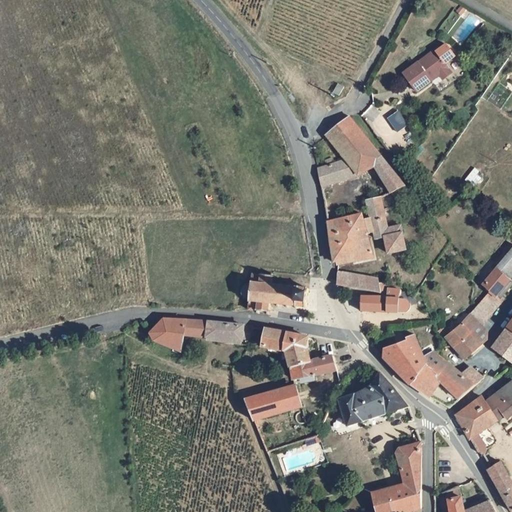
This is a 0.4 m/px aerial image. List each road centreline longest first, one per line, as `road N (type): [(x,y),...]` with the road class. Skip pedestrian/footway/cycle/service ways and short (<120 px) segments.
road 1 (residential): [(0,346),(130,314),(189,313),(354,336)]
road 2 (tertiary): [(299,138),(334,305),(354,336)]
road 3 (residential): [(299,138),(348,105),(406,0)]
road 4 (tertiary): [(200,0),(253,58),(299,138)]
road 5 (tertiary): [(431,411),(504,511)]
